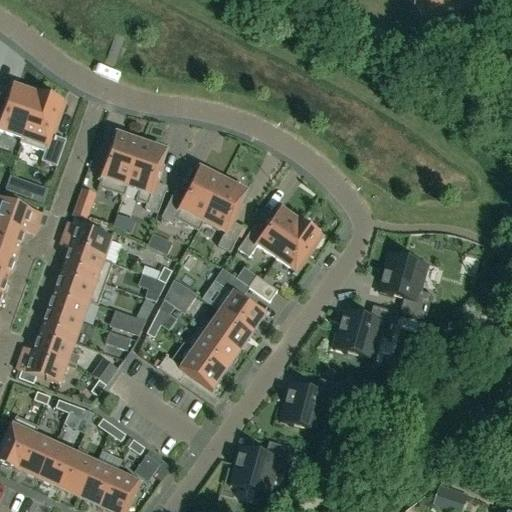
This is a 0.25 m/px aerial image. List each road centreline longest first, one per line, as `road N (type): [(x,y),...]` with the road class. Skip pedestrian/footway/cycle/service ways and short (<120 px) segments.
road 1 (residential): [(174,511),(357,246),(364,224),(350,198),(279,139),(221,114),(102,90)]
road 2 (residential): [(0,376),(102,90)]
road 3 (residential): [(102,90),(0,19)]
